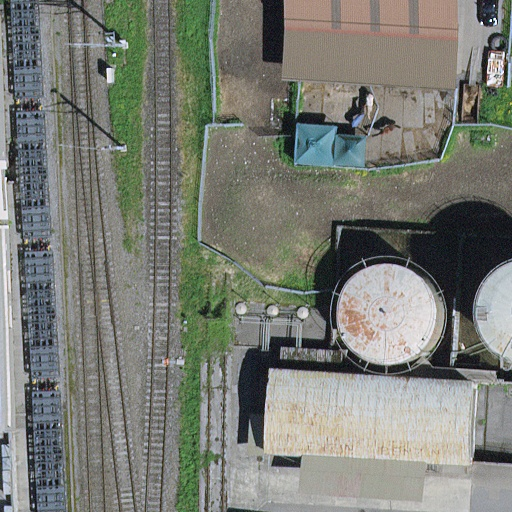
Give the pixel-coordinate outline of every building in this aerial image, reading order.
[(447,25),(448,0),(308,0),(304,72),(424,79),(428,24),(447,25)] [(0,433),(17,433),(1,16),(0,15),(0,433)] [(424,79),(445,81),(447,25),(428,24),(424,79)] [(363,354),(386,365),(412,363),(433,349),(445,325),(443,300),(428,278),(405,267),(379,269),(358,283),(347,307),(349,332),(363,354)] [(511,356),(511,270),(500,281),(491,302),(490,324),(500,345),(511,356)] [(275,371),(270,453),(473,466),(479,383),(275,371)]
